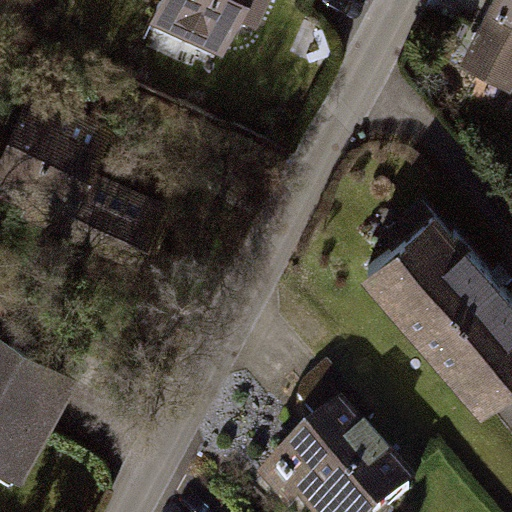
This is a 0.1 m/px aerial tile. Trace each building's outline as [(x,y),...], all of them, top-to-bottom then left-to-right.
[(157,0),(155,7),(224,37),(240,0),(157,0)] [(511,0),(495,0),(486,20),(511,32),(511,0)] [(113,106),(17,64),(0,101),(0,198),(145,262),(174,196),(90,159),(113,106)] [(511,282),(438,195),(360,260),(477,399),(511,370),(511,282)] [(81,358),(0,317),(0,468),(20,478),(81,358)] [(373,511),(405,485),(330,396),(253,461),(295,511),(373,511)]
